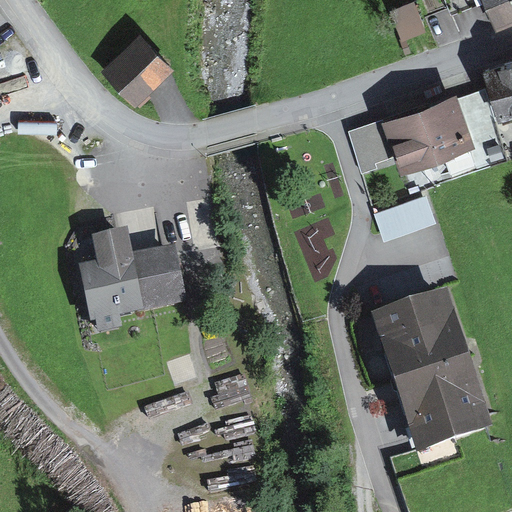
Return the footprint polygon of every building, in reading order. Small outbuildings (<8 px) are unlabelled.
[(511,13),(511,0),(494,0),(501,17),(511,13)] [(141,35),(109,65),(137,94),(169,64),(141,35)] [(511,66),(485,75),(500,124),(511,120),(511,66)] [(417,107),(383,117),(399,168),(473,146),(458,94),(417,107)] [(101,269),(81,273),(91,324),(180,306),(170,257),(133,265),(128,241),(96,247),(101,269)] [(455,290),(383,312),(429,454),(501,431),(455,290)]
